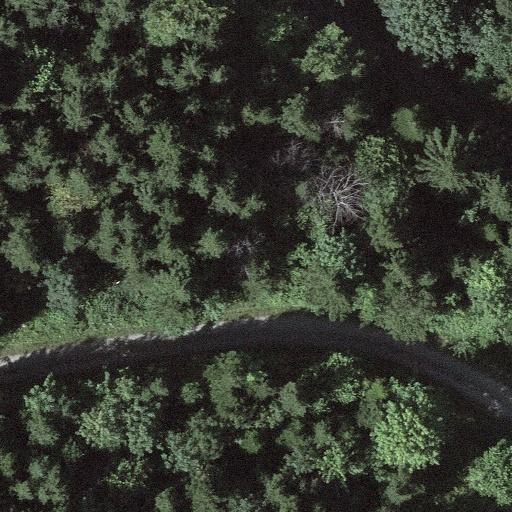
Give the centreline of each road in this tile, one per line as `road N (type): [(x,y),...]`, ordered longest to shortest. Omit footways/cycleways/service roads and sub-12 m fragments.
road 1 (track): [(511,411),(418,348),(287,323),(0,371)]
road 2 (track): [(305,0),(511,156)]
